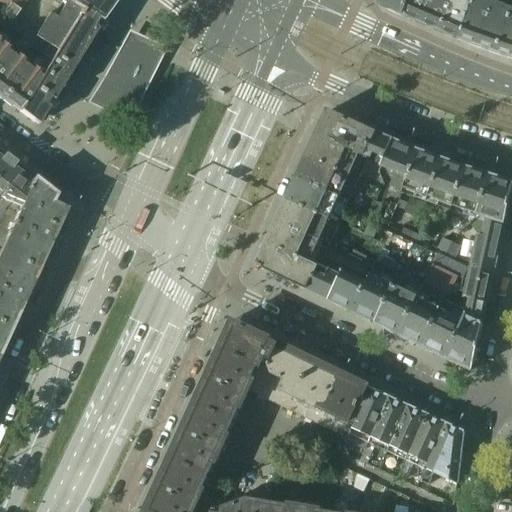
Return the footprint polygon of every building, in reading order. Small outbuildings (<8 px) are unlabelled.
[(27,0),(0,0),(0,11),(6,15),(14,21),(27,0)] [(50,63),(18,112),(36,126),(100,22),(64,0),(61,0),(52,16),(48,14),(33,37),(37,39),(32,48),(50,63)] [(64,0),(100,22),(115,0),(64,0)] [(421,24),(432,0),(381,0),(383,6),(421,24)] [(432,0),(421,24),(439,31),(453,0),(432,0)] [(453,0),(439,31),(459,40),(474,0),(453,0)] [(474,0),(459,40),(478,46),(495,0),(474,0)] [(502,0),(495,0),(478,46),(496,53),(511,12),(511,8),(504,5),(505,1),(502,0)] [(511,12),(496,53),(511,58),(511,12)] [(8,28),(14,21),(6,15),(2,23),(0,25),(0,32),(3,35),(8,28)] [(32,48),(8,28),(3,35),(1,37),(1,36),(0,37),(0,98),(18,112),(50,63),(32,48)] [(130,41),(117,63),(144,75),(155,53),(130,41)] [(117,63),(105,83),(135,96),(144,75),(117,63)] [(105,83),(94,101),(126,116),(135,96),(105,83)] [(327,112),(318,134),(366,156),(369,151),(368,151),(376,134),(327,112)] [(318,134),(308,156),(356,178),(366,156),(318,134)] [(417,152),(376,134),(368,151),(369,151),(369,150),(383,157),(380,166),(406,178),(417,152)] [(427,197),(441,160),(417,152),(406,178),(401,188),(427,197)] [(0,171),(8,161),(0,154),(0,171)] [(308,156),(298,178),(346,200),(356,178),(308,156)] [(451,205),(465,169),(441,160),(427,197),(451,205)] [(8,161),(0,171),(0,253),(36,270),(63,210),(26,193),(33,179),(8,161)] [(479,213),(490,177),(465,169),(451,205),(479,213)] [(505,219),(511,186),(511,183),(490,177),(479,213),(485,215),(505,219)] [(298,178),(288,199),(336,221),(346,200),(298,178)] [(278,221),(318,240),(326,243),(336,221),(288,199),(278,221)] [(374,222),(381,207),(372,203),(368,213),(370,214),(367,219),(374,222)] [(389,205),(383,219),(390,222),(395,207),(389,205)] [(505,219),(485,215),(481,236),(477,235),(470,267),(493,273),(505,219)] [(257,267),(289,283),(305,248),(312,252),(318,240),(278,221),(257,267)] [(401,234),(421,243),(426,232),(406,223),(401,234)] [(369,224),(364,236),(373,240),(379,228),(369,224)] [(436,250),(456,259),(460,247),(457,245),(455,251),(448,248),(452,241),(441,238),(436,250)] [(322,298),(344,252),(326,243),(318,240),(312,252),(305,248),(289,283),(322,298)] [(419,259),(423,249),(412,244),(408,254),(419,259)] [(352,313),(376,261),(376,262),(378,258),(363,251),(359,259),(355,257),(357,253),(346,248),(344,252),(322,298),(352,313)] [(36,270),(0,253),(0,325),(9,329),(36,270)] [(456,276),(460,266),(436,254),(431,264),(456,276)] [(376,261),(352,313),(375,324),(399,273),(376,262),(376,261)] [(493,273),(470,267),(460,309),(465,312),(484,316),(493,273)] [(399,273),(375,324),(398,335),(423,285),(399,273)] [(428,273),(423,285),(446,296),(448,297),(453,285),(428,273)] [(423,285),(398,335),(422,346),(444,301),(446,296),(423,285)] [(444,301),(422,346),(445,358),(460,325),(454,322),(460,309),(444,301)] [(465,312),(460,309),(454,322),(460,325),(445,358),(472,370),(473,364),(484,316),(465,312)] [(227,434),(231,424),(238,409),(241,410),(249,392),(342,436),(366,386),(232,321),(144,511),(211,511),(212,507),(200,500),(204,489),(202,488),(214,464),(216,465),(222,450),(229,435),(227,434)] [(0,348),(9,329),(0,325),(0,348)] [(389,398),(368,389),(349,434),(362,441),(353,459),(360,462),(389,398)] [(409,407),(389,398),(360,462),(366,465),(374,447),(387,453),(409,407)] [(406,461),(428,416),(409,407),(387,453),(400,458),(406,461)] [(425,470),(446,424),(428,416),(406,461),(425,470)] [(464,433),(446,424),(425,470),(416,488),(425,492),(433,474),(458,485),(464,433)] [(271,511),(273,504),(246,499),(221,508),(220,511),(271,511)] [(324,511),(319,511),(319,508),(303,506),(287,503),(287,506),(273,504),(271,511),(324,511)]
